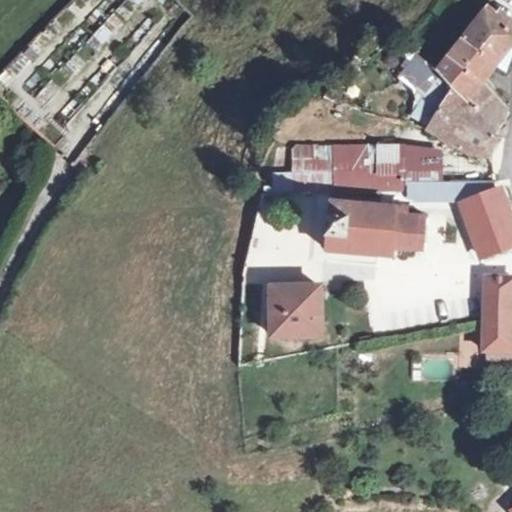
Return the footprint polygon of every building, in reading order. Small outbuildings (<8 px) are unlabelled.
[(511,32),(486,12),(439,71),(493,133),(505,119),(508,114),(481,84),(494,66),(504,72),(511,55),(511,45),(511,43),(511,32)] [(418,67),(424,59),(417,55),(411,63),(413,64),(418,67)] [(425,92),(439,71),(424,59),(418,67),(413,64),(404,79),(425,92)] [(430,95),(416,119),(433,128),(432,131),(471,154),(488,156),(496,135),(493,133),(439,71),(425,92),(430,95)] [(378,151),(293,150),(294,177),(276,177),(276,193),(379,191),(379,175),(406,175),(438,175),(438,158),(406,147),(378,145),(378,151)] [(405,191),(406,175),(379,175),(379,191),(405,191)] [(354,205),(332,203),(331,217),(329,217),(328,227),(327,238),(329,238),(328,251),(393,257),(393,249),(420,251),(424,218),(407,217),(408,198),(382,197),(382,207),(356,205),(356,203),(354,203),(354,205)] [(498,197),(478,204),(490,238),(509,231),(498,197)] [(511,279),(500,279),(487,279),(485,327),(485,351),(511,351),(511,279)] [(321,288),(273,288),(273,336),(322,336),(321,288)]
